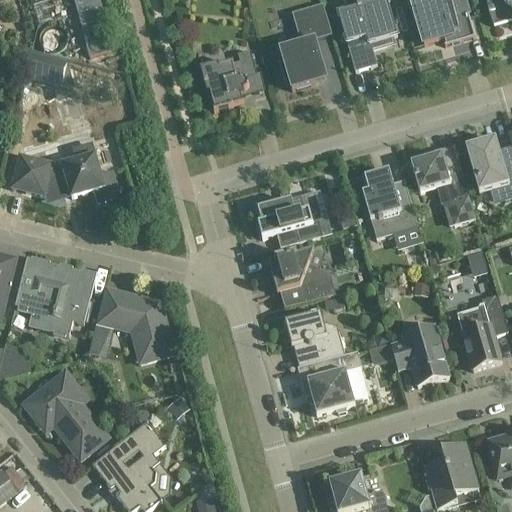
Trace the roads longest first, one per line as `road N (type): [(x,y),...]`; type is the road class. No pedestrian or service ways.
road 1 (residential): [(223,266),(201,187),(511,96)]
road 2 (residential): [(279,457),(511,392)]
road 3 (residential): [(223,266),(182,272),(0,227)]
road 4 (residential): [(279,457),(223,266)]
road 5 (residential): [(80,511),(0,414)]
